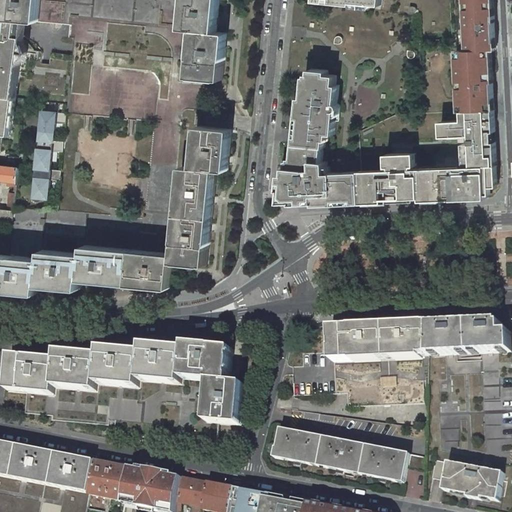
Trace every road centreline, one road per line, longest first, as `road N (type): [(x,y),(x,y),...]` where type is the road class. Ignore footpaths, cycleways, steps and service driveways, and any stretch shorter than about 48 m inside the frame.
road 1 (residential): [(289,257),(259,208),(280,0)]
road 2 (residential): [(252,478),(0,429)]
road 3 (tertiary): [(511,222),(339,231),(289,257)]
road 4 (tertiary): [(309,303),(511,293)]
road 5 (residential): [(252,478),(285,342),(309,303)]
road 6 (tertiary): [(0,332),(184,315)]
road 7 (residential): [(511,173),(502,0)]
road 8 (residential): [(415,508),(252,478)]
